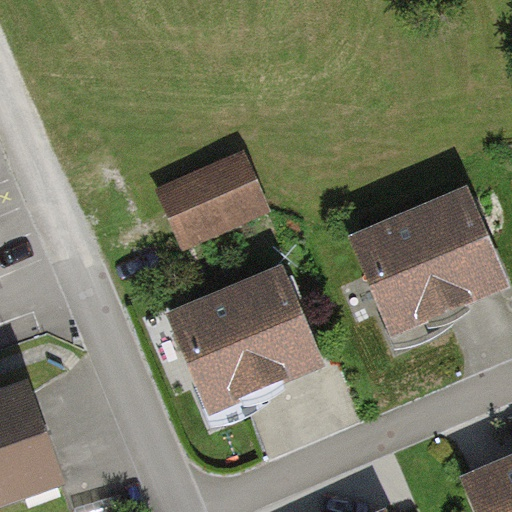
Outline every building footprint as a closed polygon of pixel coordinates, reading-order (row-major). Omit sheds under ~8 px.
[(172,209),(189,260),(299,223),(283,173),(172,209)] [(0,196),(0,330),(49,309),(0,196)] [(511,208),(371,264),(405,349),(511,306),(511,208)] [(199,330),(237,434),(371,386),(334,282),(199,330)] [(0,420),(0,511),(6,511),(121,478),(95,392),(0,420)] [(511,511),(511,470),(457,490),(464,511),(511,511)]
